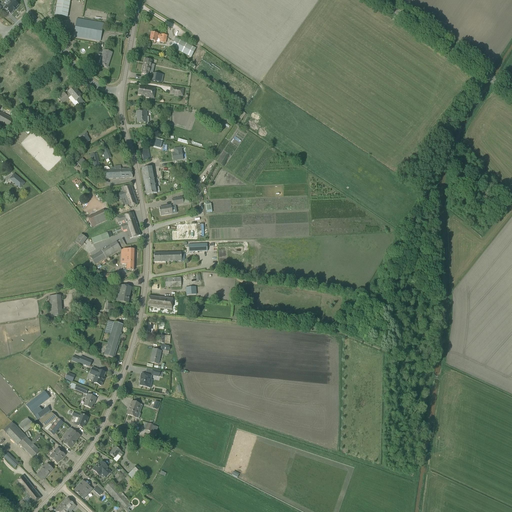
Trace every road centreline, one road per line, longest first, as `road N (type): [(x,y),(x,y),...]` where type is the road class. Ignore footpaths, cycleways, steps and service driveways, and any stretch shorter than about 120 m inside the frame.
road 1 (residential): [(36,511),(87,454),(136,331),(147,249),(132,156)]
road 2 (track): [(483,72),(438,158),(429,370)]
road 3 (track): [(140,312),(341,334),(429,370)]
road 4 (tertiary): [(0,46),(28,14),(83,76),(120,92)]
road 5 (tertiary): [(511,92),(380,0)]
